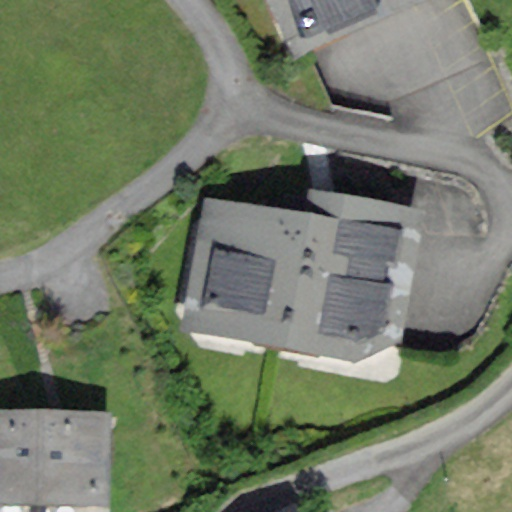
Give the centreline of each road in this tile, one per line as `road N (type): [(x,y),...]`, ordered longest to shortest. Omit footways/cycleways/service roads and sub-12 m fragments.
road 1 (residential): [(0,284),(135,195),(218,125),(227,64),(182,0)]
road 2 (residential): [(242,511),(452,430),(511,383)]
